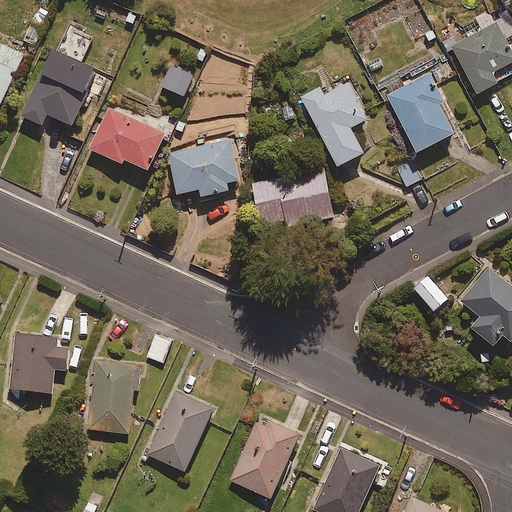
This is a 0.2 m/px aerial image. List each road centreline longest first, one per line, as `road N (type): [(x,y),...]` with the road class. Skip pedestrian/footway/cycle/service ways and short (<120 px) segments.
road 1 (residential): [(284,343),(0,214)]
road 2 (residential): [(511,194),(320,300),(284,343)]
road 3 (residential): [(511,454),(284,343)]
